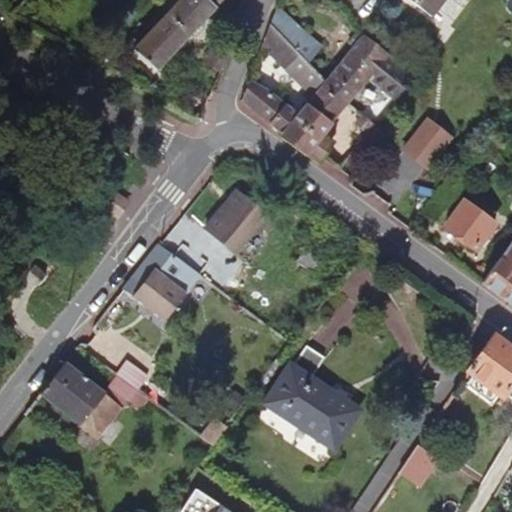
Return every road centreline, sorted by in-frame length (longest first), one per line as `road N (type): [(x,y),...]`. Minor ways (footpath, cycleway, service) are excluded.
road 1 (residential): [(511,325),(254,134),(229,132)]
road 2 (residential): [(191,165),(0,412)]
road 3 (residential): [(191,165),(0,38)]
road 4 (residential): [(229,132),(231,80),(258,0)]
